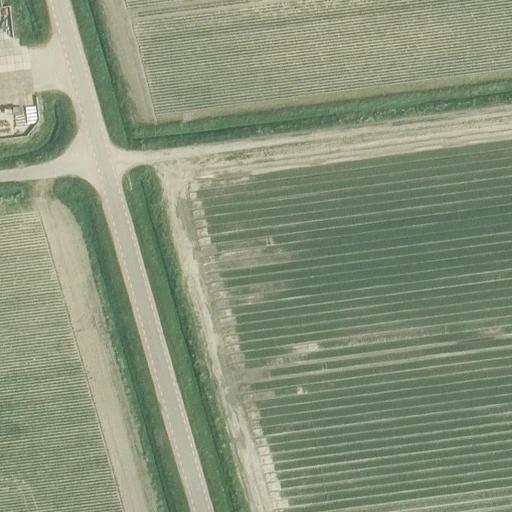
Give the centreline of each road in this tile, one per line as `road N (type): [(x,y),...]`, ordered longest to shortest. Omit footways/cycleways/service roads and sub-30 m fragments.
road 1 (tertiary): [(201,511),(57,0)]
road 2 (track): [(0,177),(511,110)]
